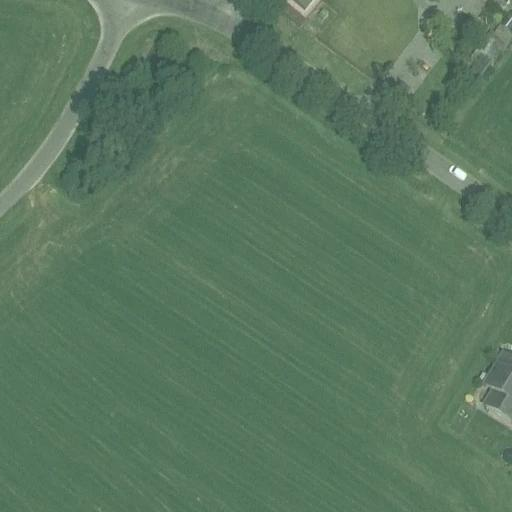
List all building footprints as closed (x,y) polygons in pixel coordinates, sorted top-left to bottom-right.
[(290,0),(301,10),(309,0),(290,0)] [(406,0),(387,0),(403,17),(413,7),(406,0)] [(499,28),(509,36),(511,32),(511,15),(510,14),(499,28)] [(142,33),(136,45),(152,53),(158,41),(142,33)] [(484,390),(492,395),(484,408),(511,425),(511,362),(504,357),(484,390)]
